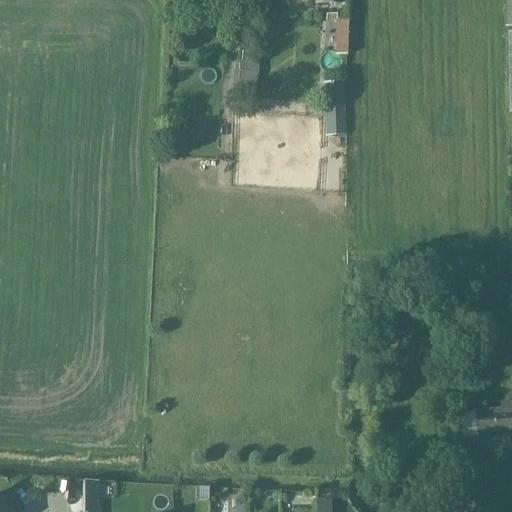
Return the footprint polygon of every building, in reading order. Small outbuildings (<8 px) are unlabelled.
[(258,62),(239,60),(237,83),(256,85),(258,62)] [(344,125),(342,85),(321,86),(323,126),(344,125)] [(511,403),(500,404),(500,410),(461,412),(462,439),(479,437),(479,432),(511,429),(511,403)] [(481,472),(480,449),(469,449),(470,472),(481,472)] [(0,511),(10,511),(3,501),(0,503),(0,511)]
